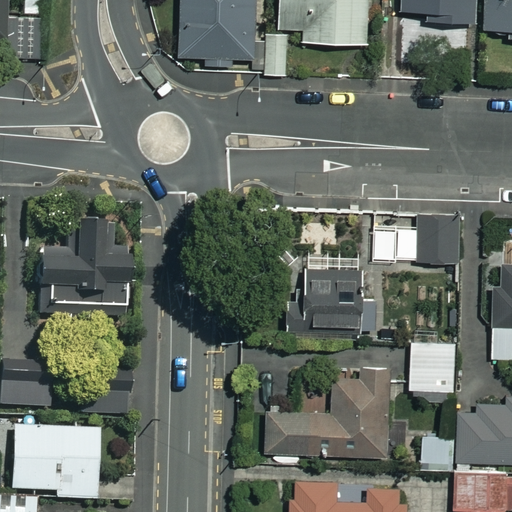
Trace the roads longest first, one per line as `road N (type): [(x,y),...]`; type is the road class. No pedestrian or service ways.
road 1 (residential): [(194,115),(381,127),(444,150)]
road 2 (residential): [(444,150),(374,167),(197,154)]
road 3 (tertiary): [(192,163),(213,232),(190,372)]
road 4 (tertiary): [(190,372),(165,176)]
road 5 (tertiary): [(186,511),(190,372)]
road 6 (residential): [(130,160),(0,145)]
road 7 (residential): [(0,114),(126,121)]
road 8 (tertiary): [(132,113),(92,53),(86,0)]
